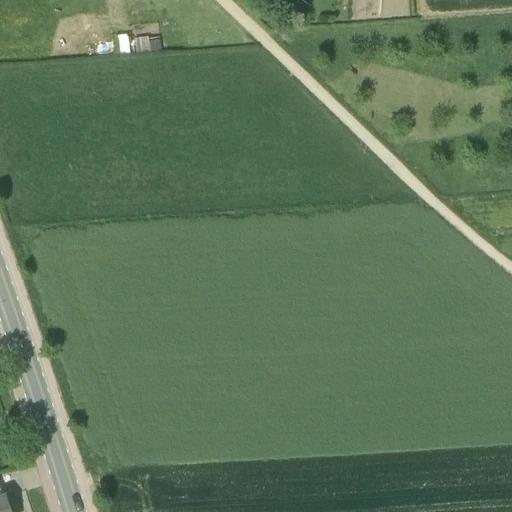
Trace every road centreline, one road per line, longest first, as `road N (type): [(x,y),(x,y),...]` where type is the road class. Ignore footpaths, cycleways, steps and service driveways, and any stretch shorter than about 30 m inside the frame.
road 1 (track): [(511,270),(221,0)]
road 2 (secondary): [(71,511),(0,286)]
